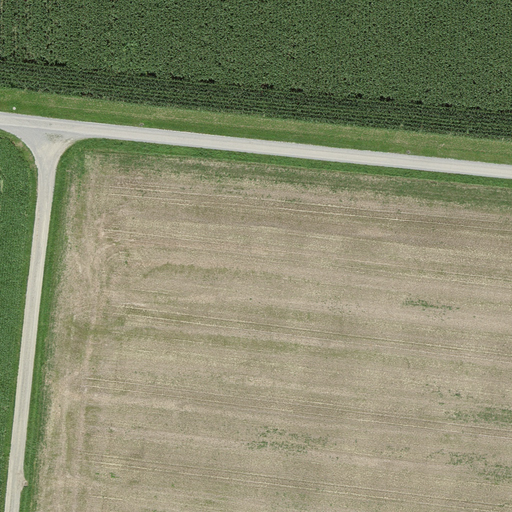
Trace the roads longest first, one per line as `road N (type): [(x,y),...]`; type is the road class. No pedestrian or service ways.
road 1 (track): [(511,176),(0,129)]
road 2 (track): [(49,129),(11,511)]
